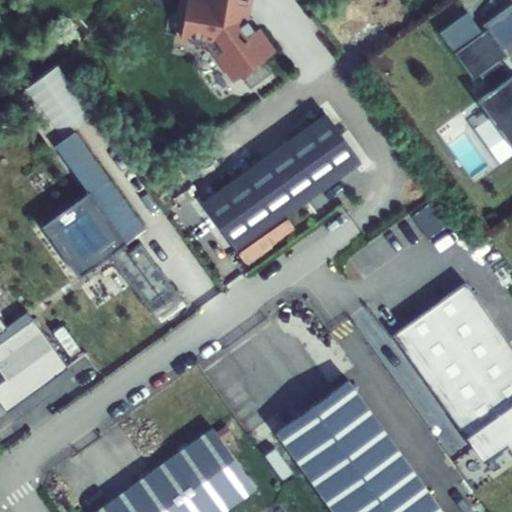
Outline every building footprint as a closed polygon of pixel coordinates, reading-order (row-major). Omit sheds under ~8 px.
[(255,31),(246,19),(249,0),(186,0),(181,37),(186,38),(190,43),(202,45),(208,41),(213,42),(222,54),(218,57),(234,80),(241,76),(249,88),(271,72),(263,60),(274,52),(257,29),(255,31)] [(488,28),(503,49),(511,42),(511,2),(482,24),(486,29),(488,28)] [(477,100),(511,148),(511,74),(509,77),(497,61),(507,54),(503,49),(488,28),(486,29),(482,32),(467,12),(439,32),(472,79),(481,73),(493,89),(477,100)] [(324,114),(202,202),(238,251),(360,163),(324,114)] [(128,243),(145,230),(73,132),(53,146),(89,194),(43,228),(80,278),(111,256),(128,243)] [(437,200),(421,211),(437,234),(453,222),(437,200)] [(111,256),(115,262),(132,250),(128,243),(111,256)] [(132,250),(115,262),(152,313),(176,295),(140,244),(132,250)] [(511,347),(465,282),(392,335),(484,462),(507,445),(511,451),(511,347)] [(34,321),(0,345),(0,374),(5,382),(0,385),(0,404),(8,415),(69,370),(34,321)] [(444,511),(348,379),(277,431),(335,511),(444,511)] [(224,511),(257,488),(213,427),(96,511),(224,511)]
